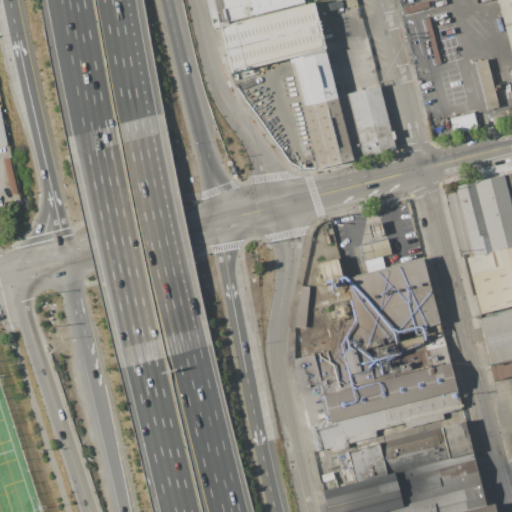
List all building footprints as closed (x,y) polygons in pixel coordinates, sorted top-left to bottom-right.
[(302,0),(303,2),(225,22),(222,9),(224,8),(221,0),(302,0)] [(355,0),(356,5),(346,8),(344,0),(355,0)] [(511,60),(496,0),(511,0),(511,60)] [(401,7),(426,1),(427,7),(403,13),(401,7)] [(325,51),(300,57),(299,55),(287,58),(230,73),(218,26),(312,2),(325,51)] [(434,64),(422,18),(427,16),(439,63),(434,64)] [(336,96),(378,85),(390,131),(392,130),(394,138),(392,139),(394,148),(316,168),(287,58),(299,55),(300,57),(325,51),(336,96)] [(497,107),(486,110),(473,62),(484,60),(497,107)] [(449,118),(473,112),(476,126),(452,132),(449,118)] [(511,172),(511,186),(505,188),(501,175),(511,172)] [(455,189),(454,186),(473,182),(473,183),(501,175),(509,204),(511,212),(511,211),(511,306),(479,315),(465,258),(472,256),(472,253),(460,256),(459,247),(457,247),(444,191),(455,189)] [(370,237),(367,224),(380,221),(383,234),(370,237)] [(386,238),(390,254),(363,260),(359,245),(386,238)] [(448,363),(460,408),(442,413),(443,419),(405,428),(403,422),(374,430),(376,436),(346,443),(347,447),(333,450),(331,446),(315,451),(293,367),(294,358),(332,348),(326,324),(355,317),(347,286),(323,293),(321,285),(316,287),(313,274),(318,273),(315,261),(338,256),(343,278),(421,258),(428,282),(448,363)] [(308,287),(299,286),(295,327),(304,328),(308,287)] [(511,309),(511,375),(493,381),(489,365),(477,318),(511,309)] [(439,427),(439,428),(463,422),(471,453),(388,475),(354,483),(346,452),(439,427)] [(390,483),(388,475),(471,453),(485,506),(462,511),(324,511),(322,501),(390,483)]
